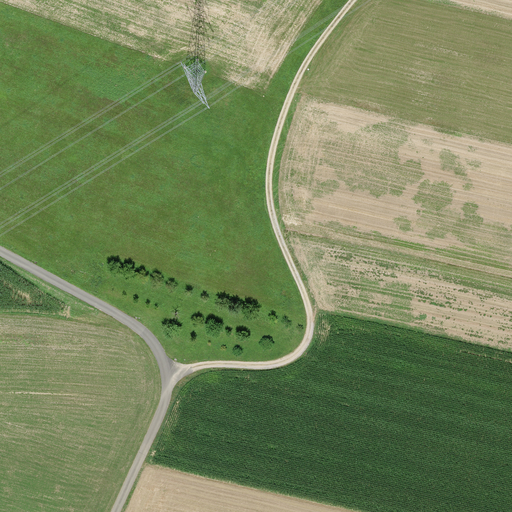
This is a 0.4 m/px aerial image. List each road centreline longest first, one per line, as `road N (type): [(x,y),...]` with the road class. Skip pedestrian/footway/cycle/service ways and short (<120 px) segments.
road 1 (track): [(0,251),(130,325),(171,377),(288,361),(302,348),(309,322),(268,209),(268,159),(303,66),(353,0)]
road 2 (track): [(171,377),(114,511)]
